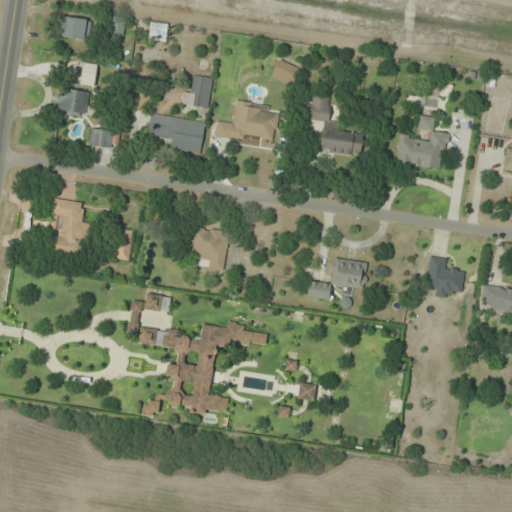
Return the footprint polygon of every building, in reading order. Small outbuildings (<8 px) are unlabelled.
[(124,17),(111,18),(112,36),(125,36),(124,17)] [(61,38),(89,39),(90,19),(62,18),(61,38)] [(167,41),(167,24),(150,23),(149,41),(167,41)] [(208,109),(213,78),(194,75),(191,94),(184,92),(182,105),(208,109)] [(87,116),(89,91),(60,90),(58,115),(87,116)] [(331,98),(312,96),(311,105),(303,104),(301,118),(328,122),(331,98)] [(270,106),(237,101),(234,122),(217,119),(215,134),(274,142),(278,115),(268,114),(270,106)] [(169,149),(201,153),(205,121),(150,114),(148,135),(170,137),(169,149)] [(434,118),(420,116),(418,131),(430,132),(429,139),(399,136),(396,164),(443,169),(447,133),(433,132),(434,118)] [(118,131),(90,130),(89,147),(117,148),(118,131)] [(363,133),(322,130),(320,152),(361,155),(363,133)] [(511,142),(508,141),(503,170),(511,170),(511,142)] [(82,223),(84,203),(55,200),(51,231),(60,232),(60,237),(51,236),(49,255),(85,259),(89,224),(82,223)] [(229,232),(194,227),(190,257),(208,259),(207,269),(223,271),(229,232)] [(133,231),(118,230),(115,260),(130,261),(133,231)] [(330,284),(309,281),(307,297),(328,300),(331,284),(364,289),(367,263),(334,258),(330,284)] [(427,287),(436,287),(435,295),(462,296),(463,270),(445,269),(446,259),(429,258),(427,287)] [(511,313),(511,288),(484,284),(480,309),(511,313)] [(169,313),(171,297),(146,294),(144,309),(169,313)] [(215,349),(230,345),(232,341),(266,346),(267,337),(229,321),(225,328),(205,325),(199,339),(178,337),(177,332),(138,327),(142,302),(132,301),(128,332),(138,333),(141,344),(178,349),(177,362),(167,365),(166,376),(174,377),(172,393),(144,401),(142,415),(158,417),(160,399),(198,415),(214,411),(226,413),(228,398),(209,396),(215,349)] [(298,400),(314,401),(316,385),(299,383),(298,400)]
